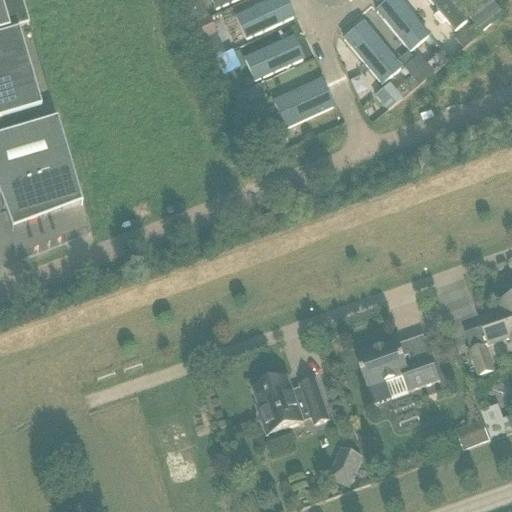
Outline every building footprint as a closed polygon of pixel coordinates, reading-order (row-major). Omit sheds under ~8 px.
[(0,0),(0,34),(9,32),(28,26),(20,0),(0,0)] [(199,0),(198,0),(194,0),(187,3),(196,24),(207,19),(199,0)] [(209,0),(216,13),(244,0),(209,0)] [(447,0),(425,0),(455,34),(468,23),(447,0)] [(488,0),(465,20),(472,28),(480,37),(491,28),(503,17),(497,10),(488,0)] [(432,45),(399,5),(380,21),(414,60),(432,45)] [(231,30),(239,47),(287,25),(280,9),(231,30)] [(207,19),(196,24),(204,39),(214,35),(207,19)] [(343,41),(382,87),(403,70),(364,23),(343,41)] [(480,37),(472,28),(455,42),(463,51),(480,37)] [(18,33),(0,37),(0,121),(40,109),(18,33)] [(224,55),(214,35),(204,39),(213,60),(224,55)] [(303,63),(296,46),(241,71),(249,88),(303,63)] [(424,68),(432,77),(449,63),(441,53),(424,68)] [(224,55),(213,60),(220,76),(231,71),(232,73),(239,70),(231,54),(225,57),(224,55)] [(417,59),(403,71),(410,79),(418,88),(432,77),(424,68),(417,59)] [(241,92),(231,71),(220,76),(230,97),(241,92)] [(418,88),(410,79),(393,93),(401,102),(401,103),(418,88)] [(324,82),(274,105),(287,134),(338,111),(324,82)] [(388,87),(375,98),(388,114),(401,102),(393,93),(388,87)] [(257,128),(248,107),(237,112),(246,133),(257,128)] [(276,120),(267,124),(270,130),(272,134),(280,130),(276,120)] [(80,207),(82,207),(56,122),(0,138),(0,193),(3,192),(12,225),(79,205),(80,207)] [(261,135),(265,144),(274,140),(270,130),(261,135)] [(511,301),(500,306),(504,318),(498,320),(497,318),(481,324),(489,348),(511,340),(511,341),(511,301)] [(374,349),(355,356),(368,393),(373,407),(391,401),(408,395),(440,384),(431,359),(406,368),(398,346),(376,353),(374,349)] [(471,355),(480,381),(496,376),(487,350),(471,355)] [(301,389),(302,393),(293,397),(287,381),(270,387),(266,385),(259,388),(257,392),(253,393),(259,409),(256,410),(267,439),(303,426),(302,424),(312,421),(315,428),(329,423),(315,384),(301,389)] [(479,413),(489,443),(511,434),(511,428),(508,418),(502,420),(497,407),(479,413)] [(482,424),(460,433),(467,451),(489,443),(482,424)] [(340,451),(336,460),(357,469),(361,460),(340,451)]
